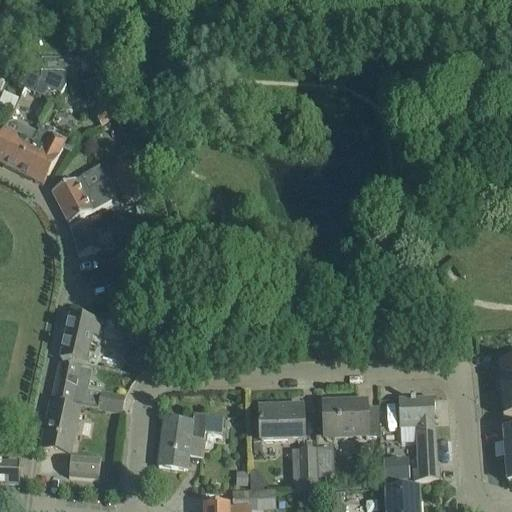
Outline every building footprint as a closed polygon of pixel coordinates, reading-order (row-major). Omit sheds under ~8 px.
[(65,75),(43,75),(25,75),(21,84),(27,87),(26,88),(35,92),(39,84),(61,94),(66,87),(65,75)] [(115,119),(109,104),(96,112),(101,128),(115,119)] [(0,164),(16,173),(32,145),(37,135),(22,127),(16,138),(5,132),(0,141),(0,164)] [(46,152),(32,145),(16,173),(43,187),(62,150),(65,145),(53,139),(46,152)] [(65,145),(62,150),(70,154),(74,145),(67,142),(65,145)] [(129,207),(144,202),(132,168),(117,173),(129,207)] [(70,185),(52,195),(69,227),(88,217),(81,202),(92,197),(83,179),(70,185)] [(70,231),(78,259),(98,254),(114,249),(107,225),(116,223),(114,214),(110,216),(90,221),(91,225),(70,231)] [(126,250),(130,264),(139,262),(167,256),(162,241),(126,250)] [(94,336),(98,337),(98,335),(101,323),(70,316),(60,361),(87,367),(94,336)] [(135,323),(133,344),(144,345),(146,324),(135,323)] [(103,329),(102,337),(120,340),(121,332),(103,329)] [(501,393),(511,392),(511,352),(511,360),(511,365),(498,367),(501,393)] [(51,402),(122,416),(125,400),(88,392),(92,372),(59,365),(51,402)] [(511,392),(501,393),(503,420),(511,419),(511,392)] [(398,403),(399,423),(399,430),(418,429),(420,471),(415,472),(415,484),(441,483),(440,471),(436,471),(434,401),(415,402),(415,401),(410,401),(410,402),(398,403)] [(41,451),(70,458),(80,412),(51,406),(41,451)] [(380,440),(379,430),(379,410),(366,411),(366,406),(324,407),(325,440),(367,438),(367,440),(380,440)] [(304,443),(303,428),(303,408),(259,410),(260,428),(260,430),(260,445),(304,443)] [(188,472),(189,465),(191,442),(204,443),(206,426),(207,418),(193,417),(193,425),(164,422),(159,469),(188,472)] [(207,418),(206,426),(224,428),(225,420),(207,418)] [(300,454),(292,454),(294,494),(301,494),(309,494),(316,493),(315,465),(315,453),(300,454)] [(408,460),(385,461),(385,479),(409,478),(408,460)] [(101,465),(71,462),(69,480),(99,483),(101,465)] [(0,489),(20,489),(20,466),(0,465),(0,489)] [(236,474),(236,487),(247,488),(248,475),(236,474)] [(387,511),(418,511),(418,493),(386,495),(387,511)] [(244,498),(244,511),(275,511),(275,498),(244,498)] [(332,511),(342,511),(341,499),(332,499),(332,511)]
